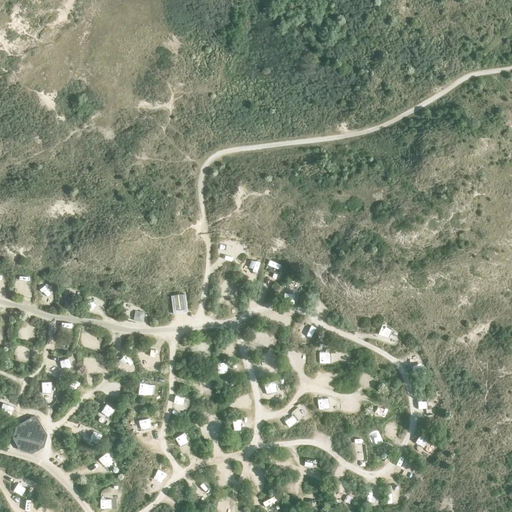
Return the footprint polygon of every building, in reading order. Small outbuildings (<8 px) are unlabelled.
[(25,293),(27,284),(18,282),(16,291),(25,293)] [(226,290),(231,298),(239,293),(234,285),(226,290)] [(185,293),(170,295),(172,315),(188,312),(185,293)] [(89,302),(87,311),(97,314),(100,305),(89,302)] [(384,336),(390,329),(383,324),(378,331),(384,336)] [(91,349),(95,339),(85,335),(81,346),(91,349)] [(15,355),(26,356),(28,346),(17,344),(15,355)] [(211,354),(211,346),(197,346),(197,354),(211,354)] [(319,363),(329,363),(329,351),(318,351),(319,363)] [(145,355),(143,366),(153,367),(154,357),(145,355)] [(255,360),(259,370),(271,366),(267,355),(255,360)] [(61,366),(70,365),(69,357),(60,358),(61,366)] [(86,368),(98,370),(99,359),(88,357),(86,368)] [(218,365),(220,376),(230,373),(228,362),(218,365)] [(358,378),(367,382),(370,374),(361,370),(358,378)] [(325,385),(327,375),(318,373),(315,383),(325,385)] [(274,380),(263,383),(267,393),(277,389),(274,380)] [(177,405),(187,406),(188,396),(178,395),(177,405)] [(107,407),(103,416),(112,420),(116,411),(107,407)] [(292,424),(297,416),(291,412),(285,420),(292,424)] [(20,450),(31,453),(44,445),(47,433),(44,427),(41,422),(38,417),(33,415),(16,425),(14,432),(13,436),(15,441),(17,444),(20,450)] [(135,423),(141,431),(149,425),(143,417),(135,423)] [(242,418),(233,420),(235,430),(244,428),(242,418)] [(384,424),(387,432),(396,428),(392,420),(384,424)] [(208,425),(199,430),(206,440),(214,435),(208,425)] [(92,429),(88,438),(96,442),(100,433),(92,429)] [(372,442),(381,439),(377,429),(369,432),(372,442)] [(177,443),(187,441),(184,431),(175,434),(177,443)] [(415,442),(423,447),(428,439),(420,434),(415,442)] [(403,469),(408,461),(400,456),(395,464),(403,469)] [(100,457),(93,462),(99,468),(105,463),(100,457)] [(313,458),(305,461),(308,471),(317,468),(313,458)] [(254,480),(266,476),(260,461),(248,466),(254,480)] [(288,461),(275,466),(278,473),(290,469),(288,461)] [(217,483),(227,482),(227,467),(216,467),(217,483)] [(159,469),(152,483),(158,485),(164,472),(159,469)] [(109,498),(118,492),(113,485),(104,490),(109,498)] [(375,504),(378,495),(371,492),(368,501),(375,504)] [(263,501),(267,511),(280,506),(276,496),(263,501)] [(227,508),(227,499),(218,499),(218,508),(227,508)] [(27,500),(23,507),(31,511),(35,505),(27,500)]
